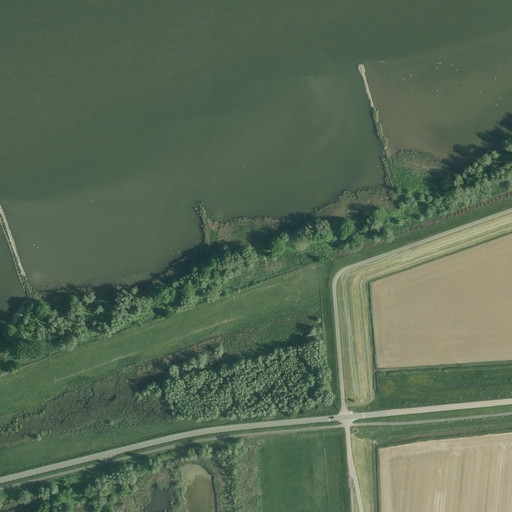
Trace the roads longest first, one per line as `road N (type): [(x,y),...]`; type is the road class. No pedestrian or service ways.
road 1 (secondary): [(0,480),(197,432),(344,417)]
road 2 (unclassified): [(511,209),(337,274),(344,417)]
road 3 (secondary): [(344,417),(511,401)]
